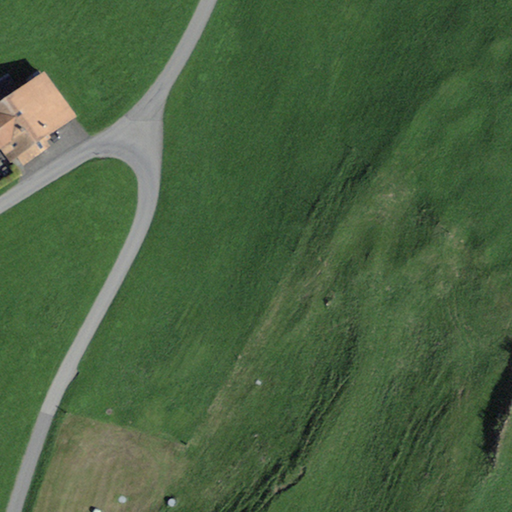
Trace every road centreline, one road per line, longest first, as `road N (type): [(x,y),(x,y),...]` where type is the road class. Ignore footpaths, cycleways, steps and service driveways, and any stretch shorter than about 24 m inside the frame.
road 1 (residential): [(127,144),(140,157),(141,207),(39,419),(10,511)]
road 2 (unclassified): [(127,144),(202,0)]
road 3 (unclassified): [(0,201),(81,150),(106,140),(127,144)]
